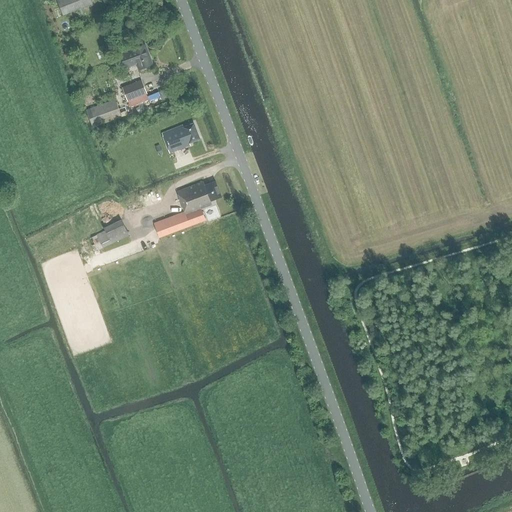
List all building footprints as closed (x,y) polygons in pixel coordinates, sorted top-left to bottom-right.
[(90,0),(57,0),(56,0),(62,15),(92,4),(90,0)] [(131,50),(120,55),(125,68),(136,63),(138,69),(152,64),(144,45),(131,50)] [(146,94),(141,81),(122,88),(127,101),(146,94)] [(92,127),(121,117),(115,100),(86,110),(92,127)] [(193,124),(183,128),(182,125),(161,133),(169,153),(190,146),(189,143),(199,139),(193,124)] [(184,212),(154,223),(159,237),(205,220),(200,209),(211,205),(210,201),(221,197),(215,181),(204,185),(203,182),(177,192),(184,212)] [(103,228),(104,231),(96,235),(103,248),(129,236),(121,219),(103,228)] [(102,248),(96,235),(91,237),(97,250),(102,248)]
